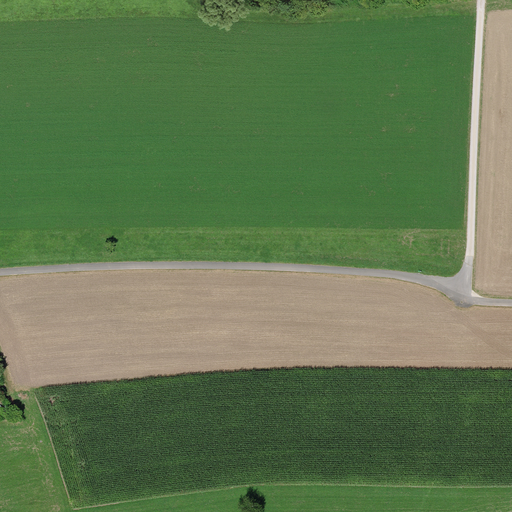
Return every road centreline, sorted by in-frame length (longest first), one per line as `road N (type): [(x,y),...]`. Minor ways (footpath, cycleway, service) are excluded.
road 1 (track): [(511,302),(459,299),(410,275),(292,267),(0,274)]
road 2 (track): [(481,0),(467,262),(459,276),(437,284)]
